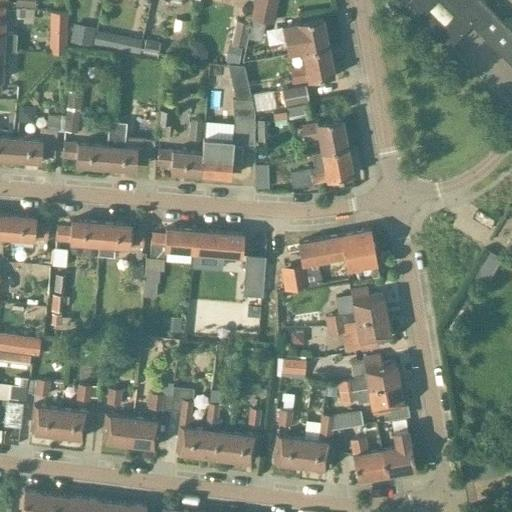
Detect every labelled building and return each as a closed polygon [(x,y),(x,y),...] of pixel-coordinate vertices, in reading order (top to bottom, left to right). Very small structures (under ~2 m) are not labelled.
[(253,0),(250,17),(273,22),(277,0),(253,0)] [(405,0),(402,3),(447,48),(470,25),(477,31),(480,28),(511,60),(511,31),(481,0),(405,0)] [(17,33),(3,32),(3,22),(2,21),(3,7),(0,7),(0,50),(2,50),(16,51),(17,33)] [(67,50),(68,10),(50,9),(50,50),(67,50)] [(287,54),(327,46),(321,17),(295,22),(295,23),(282,25),(287,54)] [(235,21),(231,44),(244,47),(248,24),(235,21)] [(91,45),(95,27),(74,22),(70,41),(91,45)] [(93,43),(140,53),(143,39),(95,29),(93,43)] [(188,55),(208,60),(210,51),(202,40),(191,37),(188,55)] [(160,42),(145,39),(142,52),(157,55),(160,42)] [(332,75),(327,46),(287,54),(287,55),(303,52),(305,65),(291,68),(293,82),(308,79),(332,75)] [(202,136),(201,152),(202,153),(200,175),(230,177),(230,171),(240,172),(242,144),(254,145),(254,111),(244,65),(229,67),(237,99),(232,99),(233,121),(233,138),(202,136)] [(273,108),(309,101),(306,85),(270,91),(273,108)] [(77,132),(82,92),(68,91),(63,131),(77,132)] [(160,103),(159,124),(168,125),(169,111),(168,111),(169,104),(160,103)] [(287,117),(286,109),(269,112),(271,120),(287,117)] [(39,139),(11,137),(10,158),(40,161),(40,155),(53,156),(54,141),(56,141),(57,130),(59,130),(60,114),(47,113),(46,127),(39,126),(39,139)] [(266,137),(266,118),(257,117),(257,136),(266,137)] [(190,118),(189,139),(201,140),(202,119),(190,118)] [(321,151),(347,146),(341,118),(301,127),(304,141),(319,138),(321,151)] [(106,144),(104,166),(134,169),(135,163),(149,164),(150,149),(151,137),(126,136),(126,121),(108,120),(107,145),(106,144)] [(0,157),(10,158),(11,137),(0,135),(0,157)] [(104,166),(106,144),(76,142),(76,143),(63,142),(61,157),(75,158),(75,163),(104,166)] [(324,166),(309,169),(290,173),(293,187),(327,180),(329,180),(329,181),(352,176),(347,146),(321,151),(324,166)] [(202,153),(201,152),(174,150),(171,151),(158,150),(157,165),(170,166),(170,172),(200,175),(202,153)] [(254,176),(254,186),(267,186),(267,176),(254,176)] [(36,216),(5,214),(3,236),(33,238),(34,238),(34,237),(47,238),(48,223),(35,222),(36,216)] [(98,244),(100,222),(71,219),(71,225),(57,224),(56,239),(69,240),(69,241),(70,242),(98,244)] [(98,244),(99,244),(98,255),(113,256),(114,245),(129,247),(129,245),(142,246),(143,231),(131,230),(131,224),(100,222),(98,244)] [(152,232),(151,247),(150,247),(149,256),(144,256),(142,288),(156,289),(156,281),(159,281),(160,269),(163,270),(164,250),(194,252),(195,230),(166,228),(165,233),(152,232)] [(378,274),(376,263),(369,228),(341,233),(348,268),(355,267),(358,278),(378,274)] [(243,233),(195,230),(194,252),(242,256),(243,233)] [(299,242),(303,264),(280,269),(280,271),(284,290),(321,283),(317,262),(344,256),(346,269),(348,268),(341,233),(299,242)] [(53,262),(68,263),(69,247),(54,245),(53,262)] [(490,280),(504,254),(488,246),(474,272),(490,280)] [(245,254),(243,294),(262,296),(263,292),(271,292),(273,265),(264,264),(265,256),(245,254)] [(142,279),(143,266),(132,265),(131,278),(142,279)] [(55,274),(53,290),(64,291),(65,275),(55,274)] [(350,291),(353,310),(324,315),(326,325),(386,314),(381,292),(368,294),(367,288),(350,291)] [(51,293),(50,309),(52,309),(51,323),(66,324),(66,316),(61,316),(62,304),(68,304),(69,296),(63,295),(63,294),(51,293)] [(386,314),(355,320),(360,349),(377,346),(376,340),(390,337),(386,314)] [(327,334),(340,332),(344,332),(342,322),(326,325),(327,334)] [(0,331),(0,348),(38,352),(40,337),(0,331)] [(38,352),(0,348),(0,366),(13,368),(14,362),(28,364),(30,353),(37,354),(38,352)] [(362,357),(365,373),(352,375),(353,378),(336,380),(338,393),(398,382),(394,359),(380,361),(379,354),(362,357)] [(277,357),(276,375),(281,375),(295,376),(295,374),(305,375),(306,359),(282,357),(277,357)] [(0,398),(8,399),(8,397),(25,399),(27,385),(26,385),(27,380),(10,378),(8,389),(0,387),(0,398)] [(47,394),(49,379),(37,378),(35,393),(47,394)] [(398,382),(338,393),(339,402),(356,399),(357,403),(370,401),(372,414),(389,410),(389,408),(402,405),(398,382)] [(77,384),(75,399),(88,400),(89,396),(90,385),(79,384),(77,384)] [(99,386),(94,385),(90,385),(89,396),(98,397),(99,386)] [(170,410),(180,411),(181,399),(192,400),(193,387),(172,385),(172,394),(170,410)] [(118,404),(120,387),(109,386),(107,403),(118,404)] [(206,428),(203,454),(226,457),(230,431),(220,430),(221,418),(217,418),(219,403),(221,403),(222,391),(209,389),(208,402),(207,402),(205,428),(206,428)] [(148,408),(160,409),(162,393),(156,392),(149,392),(148,408)] [(160,409),(170,410),(172,394),(162,393),(160,409)] [(84,437),(87,411),(89,400),(88,400),(75,399),(74,409),(60,407),(57,433),(61,434),(61,437),(71,438),(71,435),(84,437)] [(175,451),(203,454),(206,428),(205,428),(193,426),(194,415),(191,415),(192,400),(181,399),(180,411),(179,424),(175,451)] [(249,407),(247,422),(259,423),(261,408),(259,408),(260,401),(251,400),(250,407),(249,407)] [(57,433),(60,407),(33,404),(30,430),(42,432),(42,434),(52,436),(53,433),(57,433)] [(279,408),(277,423),(291,425),(293,410),(279,408)] [(320,412),(318,428),(330,431),(332,429),(362,424),(360,409),(333,414),(320,412)] [(129,442),(133,416),(105,412),(102,439),(114,440),(114,443),(124,444),(125,442),(129,442)] [(159,419),(133,416),(129,442),(133,443),(133,446),(143,447),(143,444),(156,446),(159,419)] [(4,439),(18,441),(19,428),(6,427),(4,439)] [(304,438),(301,464),(304,464),(303,467),(314,468),(314,465),(327,467),(330,441),(332,429),(330,431),(318,428),(317,439),(304,438)] [(382,448),(386,474),(415,468),(410,444),(408,443),(406,430),(392,433),(395,446),(382,448)] [(230,431),(226,457),(253,461),(256,434),(230,431)] [(301,464),(304,438),(276,434),(273,460),(285,462),(285,464),(295,466),(295,463),(301,464)] [(386,474),(382,448),(367,451),(364,437),(350,440),(353,455),(351,455),(356,479),(386,474)] [(52,511),(54,495),(39,493),(39,491),(23,489),(20,511),(52,511)] [(68,496),(54,495),(52,511),(82,511),(85,496),(69,494),(68,496)] [(85,496),(82,511),(113,511),(115,502),(99,500),(99,498),(85,496)] [(115,502),(113,511),(143,511),(145,504),(130,502),(129,504),(115,502)]
